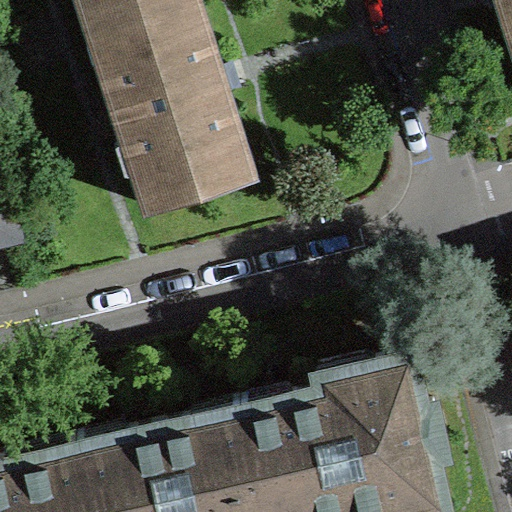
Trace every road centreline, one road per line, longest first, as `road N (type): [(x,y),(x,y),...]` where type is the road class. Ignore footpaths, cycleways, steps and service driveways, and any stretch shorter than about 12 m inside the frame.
road 1 (residential): [(462,227),(0,337)]
road 2 (residential): [(389,0),(462,227)]
road 3 (residential): [(462,227),(511,411)]
